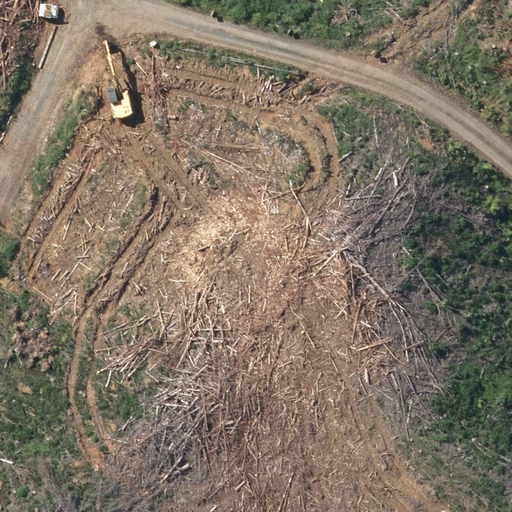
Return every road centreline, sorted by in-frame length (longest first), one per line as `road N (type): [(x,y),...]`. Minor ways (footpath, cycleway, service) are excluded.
road 1 (track): [(511,182),(325,63),(84,1)]
road 2 (track): [(84,0),(0,170)]
